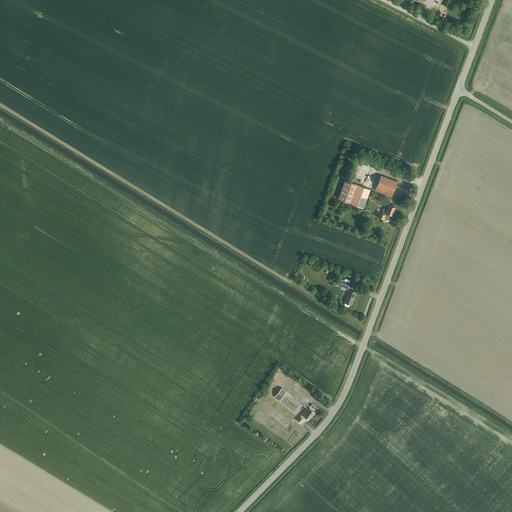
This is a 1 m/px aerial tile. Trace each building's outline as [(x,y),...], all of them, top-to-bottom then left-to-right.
[(377,178),(378,164),(369,163),(373,167),(367,166),(366,166),(367,160),(362,165),(362,166),(359,170),(364,174),(374,175),(373,177),(368,176),(370,178),(374,179),(375,180),(377,178)] [(375,191),(391,197),(397,181),(381,175),(375,191)] [(338,198),(363,208),(370,189),(345,179),(338,198)] [(384,219),(386,213),(392,215),(395,207),(389,204),(387,209),(384,208),(382,213),(379,212),(379,213),(375,211),(373,215),(384,219)] [(344,302),(352,305),(357,292),(349,289),(344,302)] [(275,397),(294,412),(297,407),(283,396),(287,391),(282,388),(275,397)] [(302,395),(307,399),(311,395),(306,390),(302,395)] [(307,407),(307,408),(304,406),(302,408),(305,410),(302,414),(309,420),(315,412),(309,407),(308,408),(307,407)]
